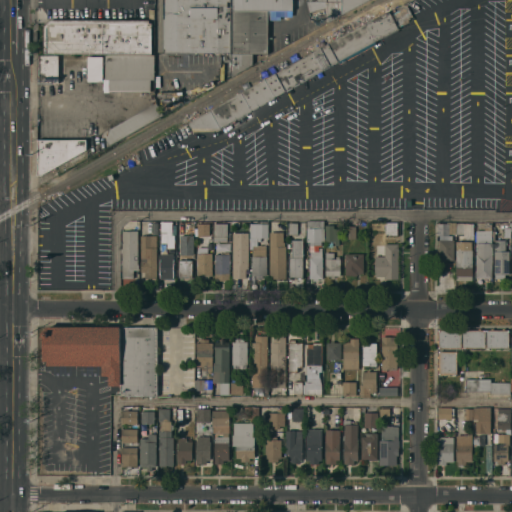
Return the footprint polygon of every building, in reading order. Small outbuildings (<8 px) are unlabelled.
[(230,0),(230,60),(223,60),(223,58),(218,58),(218,51),(162,51),(162,0),(230,0)] [(232,0),(292,0),(292,9),(287,9),(287,16),(280,16),(280,19),(267,19),(267,52),(251,52),(251,63),(232,74),(232,0)] [(324,7),(323,7),(309,11),(307,0),(325,0),(325,6),(324,7)] [(363,0),(327,20),(325,6),(325,0),(363,0)] [(388,10),(389,12),(405,4),(412,17),(396,26),(397,27),(396,27),(398,30),(384,38),(382,35),(373,40),(375,42),(346,58),(345,56),(343,56),(345,59),(339,63),(337,60),(322,69),(312,52),(388,10)] [(42,52),(42,24),(49,18),(148,18),(148,21),(151,21),(151,53),(44,52),(42,52)] [(219,127),(210,110),(312,52),(322,69),(219,127)] [(38,82),(38,54),(57,54),(57,82),(38,82)] [(102,91),(102,77),(105,77),(105,54),(153,54),(153,78),(149,78),(149,90),(108,90),(108,91),(102,91)] [(87,82),(87,56),(102,56),(102,82),(87,82)] [(155,101),(162,114),(109,144),(105,138),(110,127),(155,101)] [(219,127),(211,126),(211,127),(206,127),(206,126),(190,126),(189,122),(210,110),(219,127)] [(86,138),(85,148),(40,174),(38,174),(38,138),(86,138)] [(323,227),(323,240),(320,240),(321,245),(317,245),(317,247),(321,247),(321,256),(322,256),(322,277),(321,277),(321,280),(313,280),(313,277),(309,277),(309,256),(310,256),(310,255),(307,255),(307,251),(310,251),(310,249),(309,249),(309,241),(306,241),(306,219),(323,219),(323,221),(323,227)] [(171,233),(174,233),(174,247),(166,247),(166,242),(160,242),(160,220),(171,220),(171,233)] [(188,221),(188,232),(181,232),(181,234),(178,234),(178,232),(178,221),(188,221)] [(396,221),(397,234),(385,234),(385,221),(396,221)] [(226,241),(214,241),(214,222),(225,222),(226,225),(226,241)] [(267,222),(267,237),(257,237),(257,246),(265,246),(265,255),(266,255),(266,275),(261,275),(261,278),(252,278),(252,274),(251,274),(251,255),(252,255),(252,249),(255,249),(255,247),(249,247),(249,222),(267,222)] [(288,222),(296,222),(297,233),(288,233),(288,222)] [(455,235),(455,233),(448,233),(448,235),(439,234),(437,234),(437,223),(447,223),(447,222),(463,222),(473,222),(473,235),(464,235),(455,235)] [(208,223),(196,223),(196,236),(208,236),(208,223)] [(333,224),(333,227),(338,227),(338,244),(334,244),(334,240),(332,240),(332,245),(326,245),(326,240),(324,240),(324,224),(333,224)] [(355,225),(355,237),(343,237),(343,225),(355,225)] [(121,247),(121,229),(137,229),(137,268),(133,268),(133,277),(121,277),(121,251),(119,251),(119,247),(121,247)] [(491,277),(475,277),(476,230),(492,230),(491,277)] [(232,231),(247,231),(247,264),(245,264),(245,277),(232,277),(232,231)] [(285,277),(269,277),(269,231),(282,231),(282,241),(284,241),(284,245),(285,245),(285,277)] [(156,281),(144,281),(144,271),(140,271),(140,234),(156,234),(156,246),(156,281)] [(179,248),(179,234),(194,234),(194,248),(179,248)] [(453,259),(438,259),(438,239),(439,239),(439,234),(448,235),(452,235),(452,239),(453,239),(453,259)] [(302,277),(288,277),(288,256),(289,256),(289,253),(291,253),(291,239),(302,239),(302,277)] [(508,273),(504,273),(504,278),(494,278),(494,274),(493,274),(494,239),(505,239),(505,250),(508,250),(508,273)] [(472,275),(471,275),(471,280),(456,279),(456,242),(459,242),(459,241),(469,241),(469,248),(472,248),(472,275)] [(398,279),(384,279),(384,276),(375,276),(374,256),(384,256),(384,243),(398,243),(398,279)] [(229,259),(230,259),(230,262),(229,262),(229,278),(224,278),(224,279),(218,279),(218,278),(214,278),(214,262),(213,262),(213,258),(214,258),(214,253),(223,253),(223,250),(228,250),(228,253),(229,253),(229,259)] [(339,275),(333,275),(333,277),(329,277),(329,275),(325,275),(324,251),(333,251),(333,257),(335,257),(335,255),(338,255),(338,258),(339,258),(339,275)] [(211,275),(208,275),(208,278),(199,278),(199,275),(196,275),(196,252),(211,252),(211,275)] [(345,266),(343,266),(343,264),(345,264),(345,252),(363,252),(363,271),(357,271),(357,273),(355,275),(352,275),(351,274),(345,274),(345,266)] [(159,253),(173,253),(173,278),(159,278),(159,256),(159,253)] [(191,276),(178,276),(178,259),(180,259),(180,254),(192,254),(192,259),(191,259),(191,276)] [(46,360),(42,360),(42,330),(46,326),(121,327),(121,385),(108,385),(108,375),(101,375),(101,365),(46,365),(46,360)] [(156,327),(156,395),(121,394),(121,385),(121,327),(156,327)] [(383,335),(394,336),(394,328),(383,327),(383,335)] [(438,347),(438,329),(460,328),(460,347),(438,347)] [(462,347),(462,329),(484,329),(484,347),(462,347)] [(508,347),(486,347),(486,329),(508,329),(508,347)] [(270,387),(269,342),(273,342),(273,335),(284,335),(285,387),(270,387)] [(251,342),(254,342),(254,336),(267,336),(267,387),(252,387),(251,342)] [(381,336),(390,336),(390,340),(396,340),(396,368),(381,368),(381,336)] [(212,372),(205,372),(205,365),(195,365),(194,357),(196,357),(196,352),(195,352),(195,342),(199,342),(199,338),(208,338),(208,342),(211,342),(212,372)] [(228,382),(213,382),(213,363),(214,363),(214,341),(219,341),(219,338),(224,338),(224,341),(228,341),(228,382)] [(243,338),(243,341),(246,341),(246,368),(234,368),(232,368),(232,364),(231,341),(234,341),(234,338),(243,338)] [(358,369),(342,369),(342,342),(349,341),(349,338),(358,338),(358,341),(358,369)] [(297,371),(288,371),(288,339),(295,339),(295,342),(302,342),(302,367),(297,367),(297,371)] [(325,342),(330,342),(330,341),(333,341),(333,342),(340,342),(340,359),(334,359),(334,360),(332,360),(332,359),(326,359),(325,342)] [(318,371),(318,375),(321,382),(321,394),(306,394),(306,365),(306,347),(307,347),(307,343),(312,343),(312,342),(321,343),(320,371),(318,371)] [(376,362),(378,362),(378,365),(376,365),(362,365),(362,342),(375,342),(376,362)] [(456,373),(438,374),(438,351),(456,351),(456,373)] [(359,396),(359,384),(362,384),(362,371),(366,371),(366,369),(369,369),(369,371),(376,371),(376,392),(374,392),(374,393),(372,393),(372,392),(369,392),(369,396),(359,396)] [(465,390),(465,378),(490,378),(490,382),(490,390),(465,390)] [(204,379),(204,380),(211,379),(211,389),(204,389),(204,390),(195,390),(194,379),(195,379),(204,379)] [(293,381),(304,381),(304,391),(303,391),(303,394),(293,394),(293,381)] [(355,394),(342,395),(342,381),(355,381),(355,394)] [(230,394),(230,382),(242,382),(242,393),(230,394)] [(490,382),(509,382),(509,393),(490,393),(490,390),(490,382)] [(378,396),(396,396),(396,387),(378,387),(378,396)] [(237,417),(237,410),(243,410),(243,406),(258,406),(258,417),(237,417)] [(291,420),(291,407),(303,407),(303,420),(291,420)] [(437,418),(437,407),(450,407),(450,418),(437,418)] [(490,433),(483,434),(483,433),(475,433),(475,421),(477,421),(477,419),(474,419),(474,407),(490,407),(490,433)] [(121,423),(121,410),(124,410),(124,408),(127,408),(127,410),(136,410),(136,423),(121,423)] [(172,466),(171,466),(171,467),(159,467),(159,466),(158,466),(159,430),(160,430),(160,421),(158,421),(158,408),(169,408),(169,420),(170,420),(170,436),(172,436),(172,466)] [(187,421),(176,421),(176,408),(187,408),(187,421)] [(209,408),(209,421),(196,421),(196,408),(209,408)] [(284,425),(279,425),(279,428),(273,428),(273,425),(268,425),(268,412),(277,412),(277,408),(284,408),(284,425)] [(389,408),(389,418),(379,418),(379,414),(379,408),(389,408)] [(472,408),(472,419),(465,419),(465,416),(464,416),(463,412),(465,412),(465,408),(472,408)] [(510,408),(510,428),(505,428),(505,430),(503,430),(503,428),(497,429),(497,420),(496,420),(496,417),(497,417),(497,408),(510,408)] [(153,423),(140,423),(140,410),(153,410),(153,423)] [(228,410),(228,425),(211,425),(211,410),(228,410)] [(364,412),(377,412),(377,426),(363,426),(364,412)] [(357,441),(357,460),(353,460),(353,463),(343,463),(343,424),(352,424),(352,421),(356,421),(356,424),(357,424),(357,441)] [(232,434),(233,434),(233,422),(252,422),(252,434),(254,434),(254,458),(249,458),(249,461),(240,461),(240,458),(235,458),(235,445),(232,445),(232,434)] [(394,426),(394,427),(398,427),(398,436),(396,436),(396,440),(398,440),(398,455),(396,455),(396,464),(379,464),(379,439),(381,439),(381,426),(394,426)] [(137,428),(137,442),(121,442),(121,428),(137,428)] [(306,429),(321,429),(321,459),(318,459),(318,463),(308,463),(308,460),(306,460),(306,429)] [(325,429),(339,429),(339,459),(335,459),(335,463),(325,463),(325,429)] [(285,452),(285,430),(302,430),(301,459),(299,459),(299,463),(290,463),(290,459),(288,459),(288,452),(285,452)] [(214,436),(222,436),(222,432),(227,432),(227,436),(228,436),(228,460),(221,459),(221,463),(214,463),(214,436)] [(155,466),(151,466),(151,470),(146,470),(146,466),(139,466),(139,438),(147,438),(147,433),(155,433),(155,466)] [(376,460),(368,460),(368,458),(361,458),(361,436),(365,436),(365,433),(377,433),(376,460)] [(471,462),(465,462),(465,465),(457,465),(457,461),(456,461),(456,435),(463,435),(463,434),(471,434),(471,462)] [(493,443),(500,443),(500,442),(497,442),(497,434),(509,434),(509,445),(507,445),(508,461),(504,461),(504,463),(497,463),(497,460),(493,460),(493,443)] [(195,441),(196,441),(196,436),(209,436),(209,441),(210,441),(210,459),(206,459),(206,463),(195,463),(195,441)] [(280,458),(277,458),(277,461),(267,461),(267,457),(264,457),(264,439),(270,439),(270,436),(276,436),(276,439),(280,439),(280,458)] [(437,437),(453,436),(453,462),(446,462),(446,464),(438,464),(438,461),(437,461),(437,437)] [(177,437),(186,437),(186,440),(191,440),(191,459),(185,459),(185,463),(177,463),(177,437)] [(136,466),(130,466),(130,468),(126,468),(126,466),(121,466),(121,446),(136,446),(136,466)]
